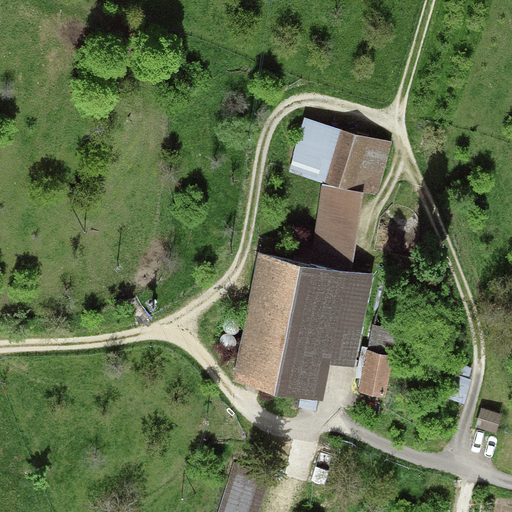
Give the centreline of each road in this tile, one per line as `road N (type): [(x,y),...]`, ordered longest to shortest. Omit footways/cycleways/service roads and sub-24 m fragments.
road 1 (track): [(0,347),(170,331),(250,411),(330,426),(453,465)]
road 2 (track): [(429,0),(398,98),(409,159),(463,286),(478,350),(453,465)]
road 3 (track): [(400,125),(309,100),(282,109),(258,158),(244,250),(228,290),(170,331)]
road 4 (track): [(409,159),(377,208),(330,426)]
